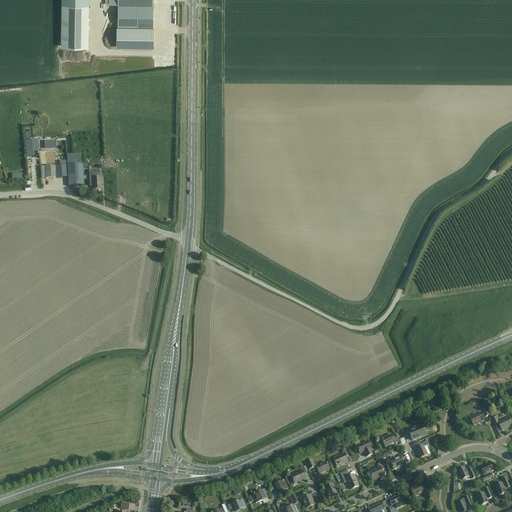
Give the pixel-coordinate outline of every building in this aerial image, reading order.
[(108,0),(109,5),(118,5),(117,26),(117,47),(152,48),(152,0),(108,0)] [(88,3),(62,3),(61,46),(88,46),(88,3)] [(60,166),(82,164),(81,154),(66,155),(67,161),(59,161),(60,166)] [(45,167),(46,179),(68,178),(69,187),(84,186),(82,164),(60,166),(45,167)] [(89,170),(90,183),(91,183),(91,187),(93,186),(93,190),(101,190),(101,183),(102,183),(102,178),(100,178),(100,170),(89,170)] [(482,413),(470,418),(474,425),(485,420),(482,413)] [(492,419),(496,427),(500,426),(502,431),(511,426),(511,423),(509,418),(498,423),(496,417),(492,419)] [(418,428),(408,432),(412,441),(422,437),(418,428)] [(391,435),(381,439),(385,447),(395,443),(395,444),(399,442),(395,435),(392,436),(391,435)] [(360,454),(364,452),(366,457),(372,455),(370,449),(371,449),(367,441),(356,446),(360,454)] [(416,453),(417,453),(420,459),(427,456),(426,452),(428,451),(427,448),(425,449),(424,447),(428,445),(426,441),(419,445),(420,447),(415,450),(416,453)] [(343,454),(333,459),(336,467),(347,462),(345,457),(348,456),(345,449),(341,451),(343,454)] [(393,470),(400,467),(400,468),(403,466),(402,463),(406,462),(402,454),(398,456),(399,458),(390,462),(393,470)] [(325,462),(318,465),(317,463),(313,465),(311,459),(305,462),(309,470),(316,467),(319,474),(323,472),(323,471),(329,469),(325,462)] [(372,480),(379,476),(379,477),(383,476),(381,471),(384,469),(381,463),(377,465),(379,468),(369,472),(372,480)] [(493,477),(492,474),(491,475),(490,472),(494,471),(491,464),(481,469),(484,475),(485,475),(486,477),(482,479),(484,482),(493,477)] [(299,468),(300,471),(291,476),(294,483),(305,479),(303,474),(306,473),(303,466),(299,468)] [(469,477),(471,476),(473,479),(475,478),(471,468),(468,470),(466,471),(465,468),(458,471),(463,480),(469,477)] [(343,481),(346,480),(350,490),(358,487),(355,480),(355,479),(353,475),(349,477),(348,474),(341,477),(343,481)] [(502,483),(495,486),(500,495),(506,492),(505,489),(507,488),(507,489),(510,487),(506,478),(503,479),(504,482),(502,483)] [(287,489),(284,480),(272,486),(276,494),(287,489)] [(332,484),(325,488),(330,499),(337,496),(334,489),(337,488),(334,481),(331,482),(332,484)] [(417,487),(411,490),(414,497),(425,492),(421,484),(416,487),(417,487)] [(484,493),(478,496),(482,505),(488,502),(487,499),(489,498),(489,499),(492,497),(488,488),(485,489),(486,493),(484,494),(484,493)] [(256,503),(262,500),(261,499),(264,498),(262,494),(265,493),(264,490),(252,495),(256,503)] [(300,500),(301,499),(306,509),(314,505),(311,499),(311,498),(310,495),(307,496),(306,493),(299,497),(300,500)] [(298,511),(296,505),(298,503),(294,494),(289,496),(293,505),(290,507),(289,505),(283,507),(284,509),(283,510),(284,511),(298,511)] [(399,495),(388,499),(391,507),(394,505),(396,509),(404,505),(399,495)] [(464,502),(458,505),(460,511),(466,511),(468,511),(467,508),(469,507),(469,508),(472,506),(468,497),(465,498),(467,501),(464,502)] [(230,505),(227,506),(229,510),(232,509),(234,507),(236,511),(239,510),(239,511),(245,508),(242,500),(230,505)] [(369,510),(366,511),(365,511),(381,511),(384,510),(380,503),(368,509),(369,510)]
